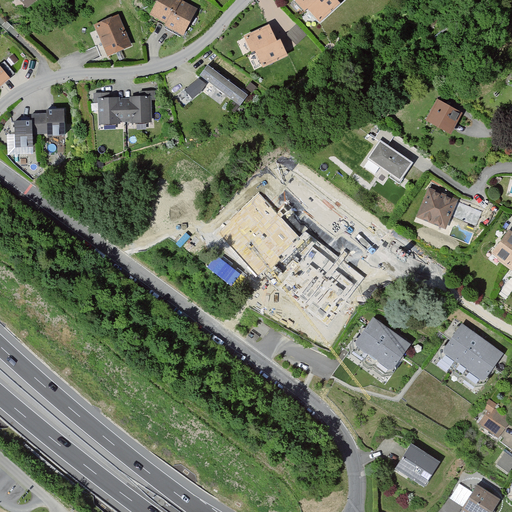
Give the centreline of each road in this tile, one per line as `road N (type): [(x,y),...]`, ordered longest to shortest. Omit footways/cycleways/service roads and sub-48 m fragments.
road 1 (residential): [(354,511),(349,445),(314,403),(0,168)]
road 2 (residential): [(245,0),(172,63),(54,78),(0,107)]
road 3 (motorway): [(201,511),(0,345)]
road 4 (motorway): [(0,395),(144,511)]
